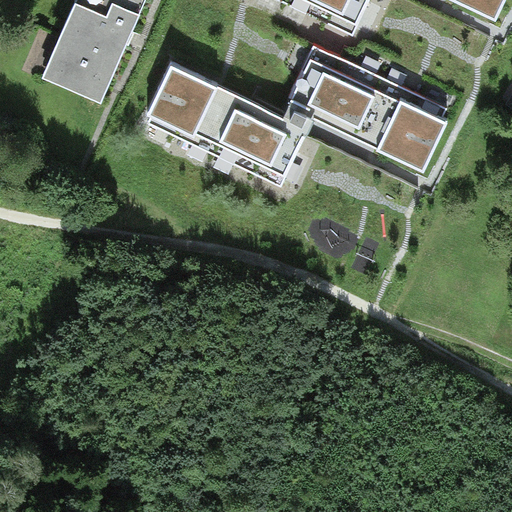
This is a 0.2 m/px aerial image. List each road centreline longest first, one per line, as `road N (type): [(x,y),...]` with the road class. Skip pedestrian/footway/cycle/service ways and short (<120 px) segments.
road 1 (track): [(0,210),(267,266),(511,367)]
road 2 (track): [(401,317),(511,391)]
